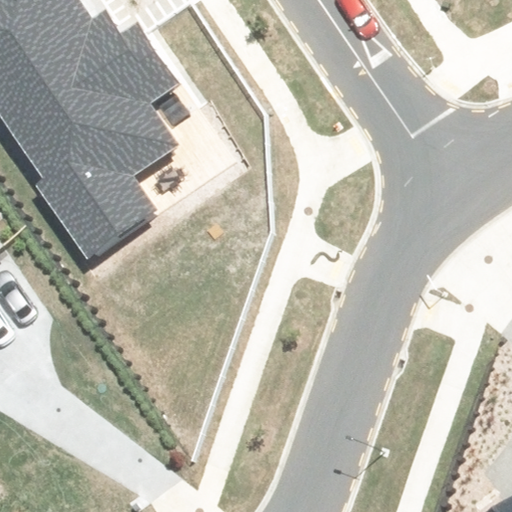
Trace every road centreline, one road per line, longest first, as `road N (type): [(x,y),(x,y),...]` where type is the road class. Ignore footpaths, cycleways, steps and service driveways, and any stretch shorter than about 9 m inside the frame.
road 1 (residential): [(289,511),(418,173)]
road 2 (residential): [(418,173),(307,0)]
